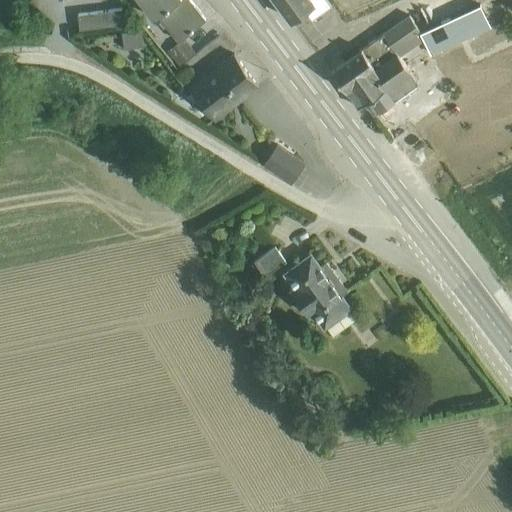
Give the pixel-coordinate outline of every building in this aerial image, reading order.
[(157,15),(178,41),(205,19),(190,0),(139,0),(153,18),(157,15)] [(276,0),(290,19),(304,9),(312,20),(331,6),(326,0),(276,0)] [(431,56),(489,28),(479,5),(420,33),(431,56)] [(121,9),(77,14),(79,29),(123,24),(121,9)] [(409,70),(395,50),(421,31),(409,15),(383,33),(361,49),(331,70),(358,107),(366,101),(375,114),(418,83),(409,70)] [(141,27),(121,30),(124,46),(144,43),(141,27)] [(258,85),(234,54),(189,88),(214,119),(258,85)] [(263,163),(291,182),(304,163),(276,144),(263,163)] [(275,246),(255,261),(265,275),(286,260),(275,246)] [(311,254),(284,274),(293,286),(288,289),(309,316),(315,312),(333,335),(357,317),(340,294),(347,290),(326,262),(320,266),(311,254)]
